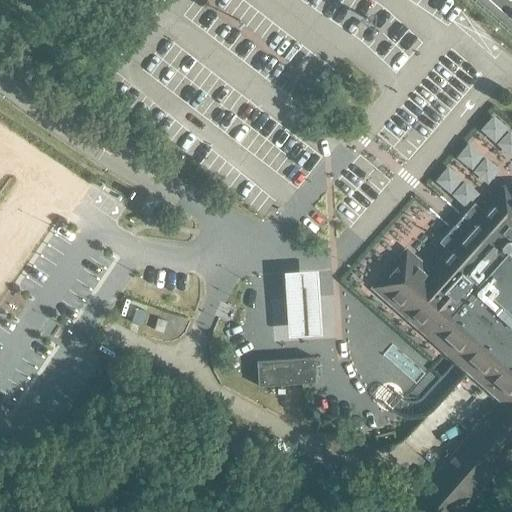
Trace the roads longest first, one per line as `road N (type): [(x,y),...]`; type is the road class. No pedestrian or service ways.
road 1 (unclassified): [(290,428),(181,359),(258,246),(88,140),(0,72)]
road 2 (unknown): [(258,246),(280,321),(305,333),(335,327)]
